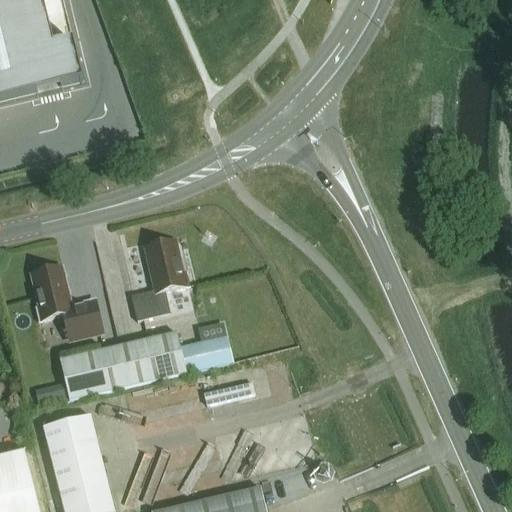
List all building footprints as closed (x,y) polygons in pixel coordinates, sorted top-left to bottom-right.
[(42,0),(0,0),(0,103),(83,83),(74,43),(54,48),(42,0)] [(166,295),(191,289),(187,274),(184,275),(177,247),(146,254),(155,293),(132,299),(138,324),(171,317),(166,295)] [(69,340),(103,333),(96,307),(73,312),(64,274),(33,281),(39,309),(36,310),(39,324),(64,319),(69,340)] [(178,336),(61,363),(70,403),(234,365),(228,338),(181,350),(178,336)] [(255,398),(252,385),(203,396),(206,409),(255,398)] [(89,419),(43,431),(63,511),(112,511),(105,483),(89,419)] [(36,511),(22,452),(0,457),(0,511),(36,511)] [(334,472),(327,470),(321,473),(319,480),(322,488),(330,490),(337,486),(338,478),(334,472)] [(266,511),(262,491),(170,511),(266,511)]
